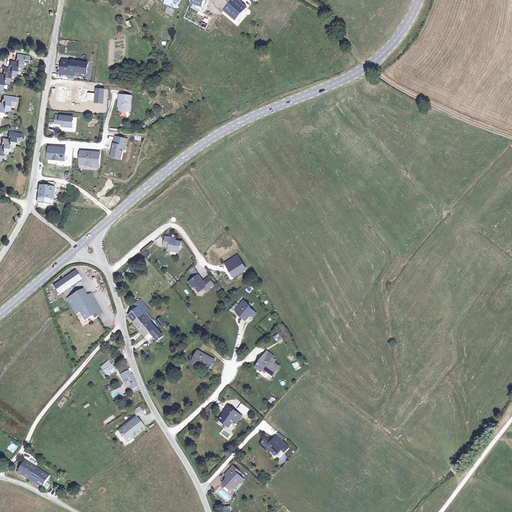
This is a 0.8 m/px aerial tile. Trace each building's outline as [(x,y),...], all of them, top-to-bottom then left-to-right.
[(180,0),(167,0),(166,4),(178,8),(180,0)] [(213,0),(237,21),(248,8),(238,0),(213,0)] [(226,33),(233,37),(239,28),(232,23),(226,33)] [(29,63),(30,56),(17,54),(16,62),(10,61),(9,69),(4,68),(3,74),(0,73),(0,74),(4,76),(3,79),(0,78),(0,89),(2,90),(3,82),(9,83),(10,76),(15,76),(17,69),(22,70),(23,62),(29,63)] [(86,74),(88,62),(70,59),(69,60),(62,59),(59,74),(75,76),(75,72),(86,74)] [(105,90),(96,89),(95,103),(104,104),(105,90)] [(15,104),(16,97),(4,95),(2,103),(0,102),(0,117),(2,118),(2,116),(3,110),(8,111),(10,103),(15,104)] [(129,105),(131,105),(132,96),(120,95),(119,99),(121,99),(119,110),(128,111),(129,105)] [(73,123),(74,118),(56,116),(55,123),(63,124),(62,126),(71,127),(72,123),(73,123)] [(10,136),(9,139),(6,139),(6,143),(2,142),(1,146),(0,145),(0,160),(1,161),(2,153),(7,154),(9,146),(14,147),(15,139),(21,140),(22,133),(9,131),(8,135),(10,136)] [(127,139),(116,137),(112,156),(121,158),(124,146),(125,147),(127,139)] [(66,148),(48,146),(47,160),(65,161),(66,148)] [(87,154),(81,154),(80,165),(99,167),(100,153),(87,152),(87,154)] [(55,188),(55,183),(48,182),(48,187),(40,186),(39,197),(54,199),(55,188)] [(176,239),(166,237),(165,242),(171,243),(169,250),(180,252),(182,242),(175,241),(176,239)] [(238,256),(231,260),(234,264),(228,268),(234,277),(247,269),(238,256)] [(75,270),(53,285),(59,294),(80,279),(75,270)] [(204,282),(199,275),(189,282),(193,287),(195,287),(198,291),(199,290),(202,290),(206,286),(208,288),(214,284),(209,278),(204,282)] [(84,289),(68,297),(76,311),(80,309),(85,318),(96,312),(97,314),(102,311),(92,293),(87,295),(84,289)] [(149,311),(141,300),(135,305),(138,308),(139,307),(145,314),(149,311)] [(241,317),(246,320),(250,315),(254,311),(250,308),(250,307),(244,301),(236,310),(242,316),(241,317)] [(149,341),(155,336),(158,340),(163,336),(160,332),(151,322),(145,314),(139,307),(138,308),(129,316),(134,323),(149,341)] [(161,317),(156,321),(161,327),(166,323),(161,317)] [(273,335),(276,341),(282,339),(280,333),(273,335)] [(85,338),(78,345),(82,348),(88,341),(85,338)] [(189,360),(192,362),(192,363),(208,371),(214,360),(198,351),(195,357),(192,355),(189,360)] [(274,376),(280,367),(264,356),(256,367),(262,372),(264,369),(274,376)] [(108,377),(116,370),(108,360),(100,367),(108,377)] [(292,364),(295,371),(301,368),(297,361),(292,364)] [(126,367),(118,370),(120,375),(123,374),(126,382),(128,381),(130,385),(135,383),(130,371),(128,372),(126,367)] [(244,416),(250,410),(242,403),(236,409),(244,416)] [(139,413),(146,409),(142,404),(136,407),(139,413)] [(237,423),(242,416),(228,406),(225,410),(227,412),(226,412),(220,420),(228,426),(232,420),(237,423)] [(140,421),(131,411),(114,426),(124,436),(140,421)] [(270,443),(265,439),(261,444),(267,449),(268,449),(268,447),(267,447),(270,443)] [(282,450),(285,452),(289,447),(282,441),(279,444),(274,439),(270,443),(267,447),(268,447),(268,449),(271,451),(273,451),(277,455),(282,450)] [(24,459),(16,472),(42,488),(43,486),(47,488),(49,485),(45,482),(49,475),(24,459)] [(242,483),(244,480),(237,473),(239,471),(233,466),(225,475),(228,477),(223,483),(226,486),(229,486),(232,488),(235,488),(240,483),(242,483)] [(221,488),(217,492),(226,501),(230,497),(221,488)]
